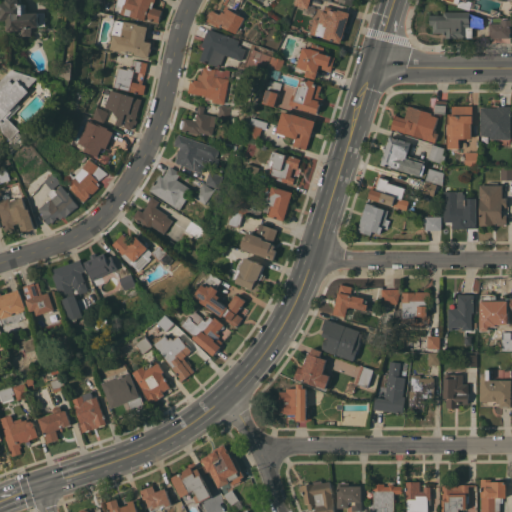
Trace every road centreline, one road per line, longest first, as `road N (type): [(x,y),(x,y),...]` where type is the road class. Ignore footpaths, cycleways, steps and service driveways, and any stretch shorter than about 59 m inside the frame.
road 1 (tertiary): [(393,0),(312,261),(262,359),(227,399),(179,434),(41,485)]
road 2 (residential): [(191,0),(155,135),(111,209),(84,232),(0,263)]
road 3 (residential): [(511,445),(258,446)]
road 4 (residential): [(511,258),(312,261)]
road 5 (residential): [(511,66),(374,66)]
road 6 (residential): [(227,399),(258,446),(281,511)]
